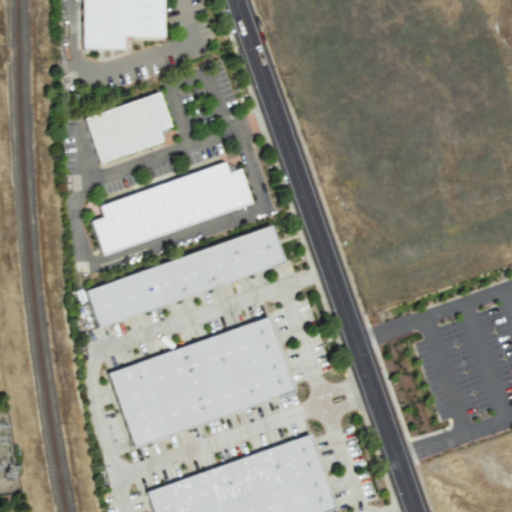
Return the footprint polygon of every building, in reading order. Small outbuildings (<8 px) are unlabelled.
[(78,0),(78,49),(119,49),(119,37),(159,37),(159,0),(78,0)] [(83,122),(159,95),(171,130),(161,133),(164,141),(99,164),(83,122)] [(102,219),(100,212),(223,164),(228,175),(237,171),(249,203),(104,258),(90,223),(102,219)] [(81,287),(93,325),(280,266),(268,228),(81,287)] [(104,367),(126,443),(289,395),(267,320),(104,367)] [(330,511),(308,437),(143,486),(150,511),(330,511)]
